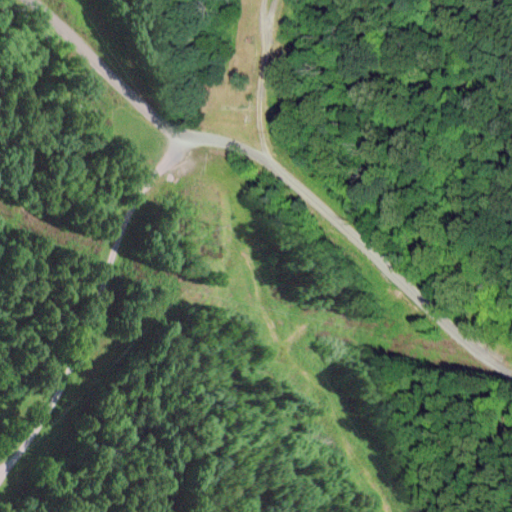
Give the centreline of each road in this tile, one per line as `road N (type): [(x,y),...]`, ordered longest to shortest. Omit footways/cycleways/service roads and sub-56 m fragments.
road 1 (tertiary): [(27,0),(178,130),(260,155),(325,198),(467,333),(511,364)]
road 2 (residential): [(178,130),(112,238),(79,355),(32,431),(2,511)]
